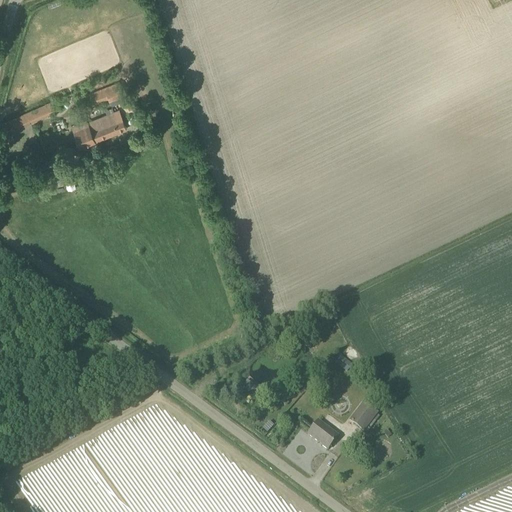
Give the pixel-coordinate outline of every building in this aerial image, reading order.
[(119,83),(85,96),(89,106),(108,99),(109,101),(124,96),(119,83)] [(60,109),(56,100),(1,124),(6,133),(60,109)] [(83,128),(73,132),(79,148),(126,130),(118,111),(82,125),(83,128)] [(340,354),(334,363),(347,372),(353,364),(340,354)] [(254,390),(255,389),(247,380),(243,384),(237,385),(238,393),(245,393),(254,390)] [(363,432),(377,414),(364,403),(349,422),(363,432)] [(338,437),(318,421),(308,435),(328,450),(338,437)] [(269,422),(262,429),(267,434),(274,426),(269,422)]
